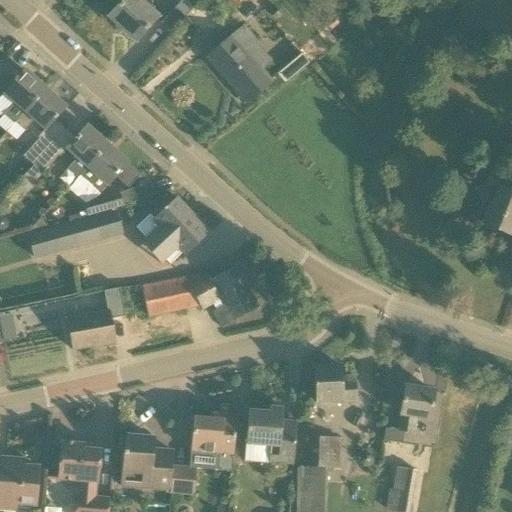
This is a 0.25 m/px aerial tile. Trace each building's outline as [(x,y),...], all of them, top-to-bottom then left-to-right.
[(124,0),(109,17),(127,33),(136,41),(157,18),(143,6),(145,4),(140,0),(124,0)] [(171,32),(197,3),(193,0),(181,0),(161,23),(171,32)] [(242,0),(225,0),(233,8),(242,0)] [(390,13),(392,15),(403,5),(406,3),(405,1),(404,0),(387,0),(383,4),(390,13)] [(275,9),(271,12),(272,17),(277,19),(281,16),(280,11),(275,9)] [(333,18),(326,24),(331,31),(338,25),(333,18)] [(231,37),(207,57),(233,87),(245,101),(247,103),(250,101),(270,83),(268,81),(260,71),(267,66),(250,45),(254,41),(255,41),(244,27),(232,37),(231,37)] [(284,84),(308,64),(328,47),(315,30),(295,47),(301,54),(277,75),(284,84)] [(15,123),(45,90),(24,71),(4,94),(14,103),(4,115),(13,123),(14,122),(15,123)] [(45,90),(15,123),(24,131),(34,120),(45,130),(45,131),(55,120),(65,108),(45,90)] [(76,139),(67,150),(76,158),(67,168),(78,178),(79,178),(107,145),(105,143),(86,127),(76,139)] [(39,139),(23,157),(33,165),(49,148),(39,139)] [(140,175),(127,164),(107,145),(79,178),(98,195),(107,185),(115,178),(128,189),(140,175)] [(49,148),(33,165),(42,174),(58,156),(49,148)] [(511,193),(499,188),(484,226),(510,236),(511,231),(511,193)] [(119,193),(107,197),(84,204),(87,216),(110,210),(123,205),(119,193)] [(209,234),(176,199),(154,220),(171,239),(158,252),(168,264),(169,266),(183,253),(185,256),(209,234)] [(131,235),(124,210),(25,236),(31,260),(131,235)] [(40,219),(29,231),(30,232),(49,228),(40,219)] [(207,274),(185,278),(191,291),(200,306),(202,310),(210,306),(219,301),(222,306),(212,311),(216,317),(222,328),(226,326),(237,320),(242,317),(258,309),(253,300),(241,278),(235,267),(215,278),(211,281),(207,274)] [(125,317),(119,289),(103,292),(107,312),(67,320),(73,352),(115,345),(110,320),(125,317)] [(14,328),(0,330),(3,343),(16,340),(14,328)] [(356,401),(356,378),(341,379),(341,367),(313,369),(315,403),(356,401)] [(430,420),(434,392),(404,387),(400,416),(398,432),(414,434),(416,418),(430,420)] [(245,445),(244,461),(268,463),(289,465),(292,465),(295,431),(296,421),(282,420),(283,409),(269,408),(269,413),(248,411),(245,445)] [(232,472),(234,442),(236,422),(193,419),(190,453),(219,456),(217,470),(232,472)] [(121,472),(120,486),(144,488),(147,489),(147,485),(158,485),(158,490),(170,490),(172,466),(173,452),(153,451),(154,439),(135,438),(126,437),(125,452),(123,452),(121,472)] [(297,468),(293,511),(325,511),(327,473),(332,473),(333,469),(340,469),(341,439),(319,438),(318,468),(297,468)] [(95,483),(99,447),(93,446),(92,451),(82,450),(83,446),(61,444),(58,480),(79,481),(77,497),(75,511),(107,511),(109,500),(94,499),(95,483)] [(0,503),(16,505),(35,506),(35,501),(37,484),(38,468),(23,467),(22,467),(21,467),(16,466),(16,460),(1,459),(0,467),(0,466),(0,503)] [(172,466),(170,490),(192,493),(195,468),(172,466)] [(408,511),(415,472),(396,468),(392,490),(388,490),(386,504),(388,505),(387,511),(389,511),(408,511)]
